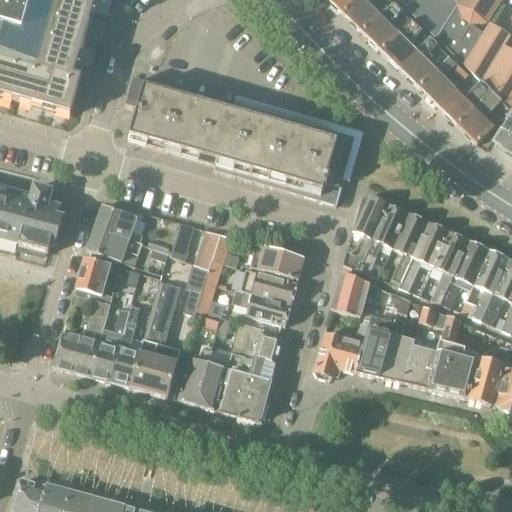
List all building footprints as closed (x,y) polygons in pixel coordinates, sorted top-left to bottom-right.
[(0,0),(0,98),(69,118),(80,80),(73,78),(95,0),(0,0)] [(324,0),(342,18),(359,0),(324,0)] [(368,0),(359,0),(342,18),(361,36),(378,19),(377,17),(382,13),(368,0)] [(395,0),(406,10),(414,0),(395,0)] [(461,0),(458,6),(451,0),(415,0),(406,10),(462,65),(482,34),(469,26),(474,18),(479,22),(485,25),(500,0),(461,0)] [(361,36),(380,55),(397,37),(396,36),(388,28),(401,14),(391,3),(382,13),(377,17),(378,19),(361,36)] [(380,55),(399,73),(416,56),(415,55),(407,46),(420,32),(410,22),(396,36),(397,37),(380,55)] [(478,83),(488,94),(498,103),(499,102),(510,111),(511,108),(511,53),(503,48),(509,38),(489,26),(463,66),(479,82),(478,83)] [(399,73),(418,92),(435,74),(434,73),(425,64),(430,59),(426,55),(435,46),(429,40),(415,55),(416,56),(399,73)] [(418,92),(437,110),(454,93),(440,79),(454,65),(448,59),(434,73),(435,74),(418,92)] [(462,100),(454,93),(437,110),(456,129),(473,111),(472,110),(488,94),(478,83),(462,100)] [(343,182),(355,140),(285,120),(281,134),(142,94),(144,88),(132,84),(125,110),(136,113),(127,144),(214,169),(212,174),(335,209),(341,191),(324,186),(326,179),(343,183),(343,182)] [(498,103),(488,94),(472,110),(473,111),(456,129),(476,148),(493,130),(482,120),(498,103)] [(503,157),(511,162),(511,117),(508,124),(502,134),(495,144),(504,150),(503,151),(505,152),(503,157)] [(0,241),(18,246),(17,248),(29,252),(28,256),(29,256),(29,255),(43,258),(44,255),(47,256),(49,249),(54,250),(61,221),(56,220),(59,209),(47,206),(50,194),(33,189),(31,196),(0,187),(0,241)] [(366,199),(361,201),(352,234),(364,239),(355,258),(346,256),(343,268),(358,273),(387,208),(366,199)] [(131,235),(136,221),(116,213),(102,208),(93,231),(139,247),(142,239),(131,235)] [(117,208),(116,213),(136,221),(139,215),(117,208)] [(381,246),(391,251),(407,217),(387,208),(358,273),(368,276),(381,246)] [(427,226),(407,217),(391,251),(401,256),(388,286),(398,290),(427,226)] [(398,290),(408,294),(421,264),(432,270),(448,236),(427,226),(398,290)] [(142,248),(139,247),(93,231),(85,253),(133,270),(142,248)] [(206,234),(194,267),(208,272),(211,264),(220,238),(206,234)] [(468,245),(448,236),(432,270),(442,274),(430,302),(440,306),(468,245)] [(220,238),(211,264),(221,267),(231,241),(220,238)] [(463,284),(471,288),(488,254),(468,245),(440,306),(451,311),(463,284)] [(255,248),(249,271),(297,284),(303,262),(303,261),(302,261),(281,256),(282,253),(274,251),(274,253),(255,248)] [(174,249),(171,258),(185,264),(188,255),(174,249)] [(165,266),(168,258),(152,252),(149,260),(165,266)] [(508,263),(488,254),(471,288),(483,292),(476,307),(471,305),(465,302),(459,314),(480,323),(508,263)] [(75,291),(73,298),(93,303),(109,307),(112,298),(102,295),(109,268),(82,260),(74,291),(75,291)] [(502,301),(511,305),(511,264),(508,263),(480,323),(490,328),(502,301)] [(208,272),(204,286),(215,289),(221,267),(211,264),(208,272)] [(373,278),(377,280),(383,267),(379,265),(373,278)] [(247,274),(241,295),(290,309),(296,288),(247,274)] [(330,313),(357,321),(369,324),(371,317),(372,312),(362,309),(368,287),(340,276),(330,313)] [(142,344),(129,391),(166,401),(179,355),(163,351),(179,290),(158,285),(142,344)] [(201,295),(196,314),(207,317),(215,289),(204,286),(201,295)] [(190,292),(183,315),(195,318),(196,314),(201,295),(190,292)] [(236,294),(233,306),(248,310),(246,319),(279,329),(284,330),(290,309),(241,295),(236,294)] [(386,304),(397,310),(400,300),(388,295),(386,304)] [(74,299),(72,306),(83,309),(85,302),(74,299)] [(400,300),(397,310),(396,315),(406,318),(411,304),(400,300)] [(62,336),(53,371),(89,381),(102,333),(109,307),(93,303),(83,342),(62,336)] [(509,336),(511,328),(511,305),(500,333),(509,336)] [(433,328),(437,313),(424,309),(420,324),(433,328)] [(128,316),(109,386),(129,391),(142,344),(131,341),(139,313),(130,310),(128,316)] [(102,333),(89,381),(109,386),(128,316),(120,313),(113,336),(102,333)] [(394,324),(371,317),(369,324),(364,340),(362,347),(355,377),(378,382),(394,324)] [(446,319),(439,346),(426,393),(466,402),(476,363),(478,355),(454,348),(460,325),(446,319)] [(200,320),(197,332),(216,337),(219,325),(218,325),(200,320)] [(216,337),(216,338),(226,341),(231,324),(230,323),(221,321),(219,325),(216,337)] [(353,337),(364,340),(369,324),(357,321),(353,337)] [(378,382),(401,387),(413,343),(399,339),(404,324),(394,321),(394,324),(378,382)] [(232,357),(216,415),(237,421),(260,335),(261,332),(240,326),(232,357)] [(260,335),(237,421),(254,425),(259,423),(281,341),(276,340),(260,335)] [(355,378),(355,377),(362,347),(324,337),(313,376),(316,382),(326,385),(332,381),(332,378),(338,379),(339,373),(355,378)] [(401,387),(426,393),(439,346),(414,340),(413,343),(401,387)] [(511,346),(510,346),(509,351),(493,409),(501,412),(501,413),(511,416),(511,346)] [(493,409),(509,351),(499,348),(496,361),(499,365),(499,368),(476,363),(466,402),(493,409)] [(188,362),(177,404),(196,410),(212,354),(202,351),(198,365),(188,362)] [(212,354),(196,410),(216,415),(232,357),(212,351),(212,354)] [(21,483),(13,511),(39,511),(45,490),(21,483)] [(64,511),(69,496),(45,490),(39,511),(64,511)] [(88,511),(91,502),(69,496),(64,511),(88,511)] [(123,511),(124,511),(91,502),(88,511),(123,511)]
